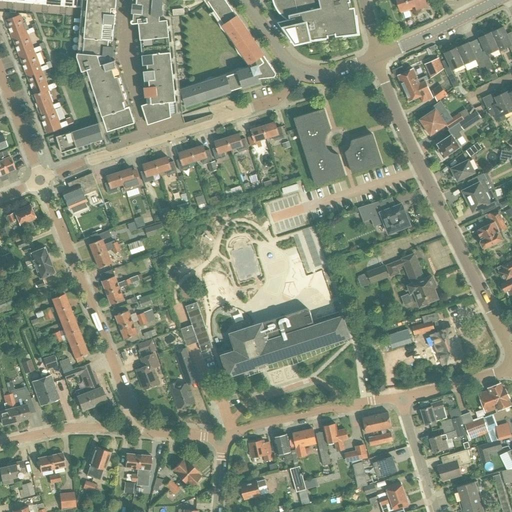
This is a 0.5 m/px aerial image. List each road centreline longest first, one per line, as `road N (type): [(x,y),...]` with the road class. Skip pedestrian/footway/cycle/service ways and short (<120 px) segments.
road 1 (residential): [(499,329),(375,58)]
road 2 (residential): [(127,427),(127,398),(39,180)]
road 3 (residential): [(222,439),(400,396)]
road 4 (residential): [(299,73),(275,102),(148,143)]
road 5 (tertiary): [(375,58),(498,0)]
road 6 (residential): [(0,445),(80,427),(127,427)]
road 7 (residential): [(434,511),(400,396)]
